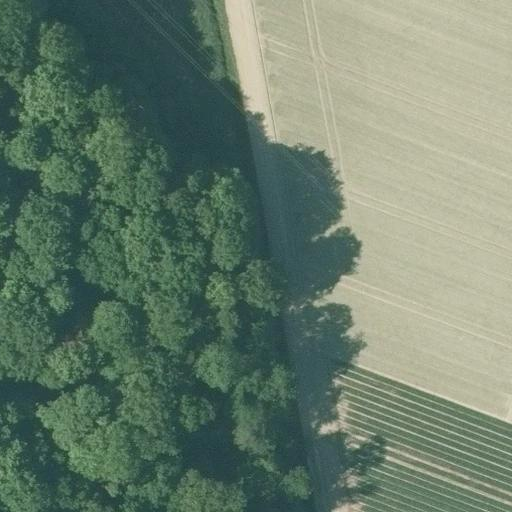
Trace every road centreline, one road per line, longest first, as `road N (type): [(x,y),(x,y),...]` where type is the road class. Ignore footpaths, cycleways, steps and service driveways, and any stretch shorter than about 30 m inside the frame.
road 1 (track): [(137,511),(77,333),(15,0)]
road 2 (track): [(236,0),(329,511)]
